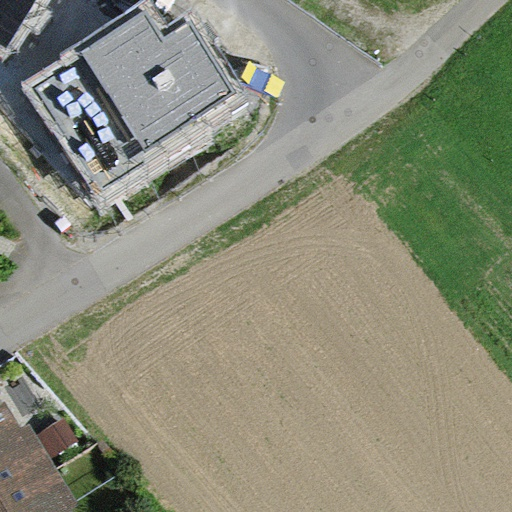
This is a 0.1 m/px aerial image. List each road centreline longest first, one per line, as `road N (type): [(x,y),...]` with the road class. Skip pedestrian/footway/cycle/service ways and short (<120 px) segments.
road 1 (residential): [(365,95),(0,324)]
road 2 (residential): [(365,95),(232,0)]
road 3 (unclassified): [(476,0),(377,86)]
